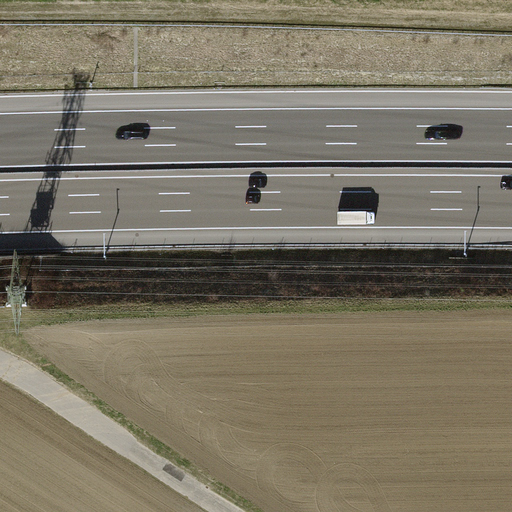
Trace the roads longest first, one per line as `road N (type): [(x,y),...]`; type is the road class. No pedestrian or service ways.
road 1 (track): [(511,28),(0,17)]
road 2 (motorway): [(0,207),(511,202)]
road 3 (motorway): [(511,135),(0,140)]
road 4 (unclassified): [(228,511),(0,363)]
